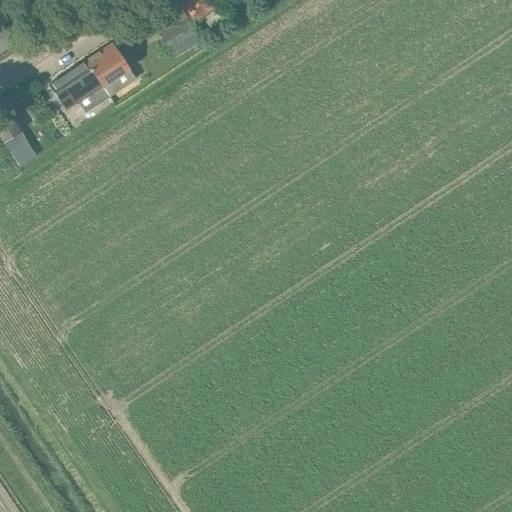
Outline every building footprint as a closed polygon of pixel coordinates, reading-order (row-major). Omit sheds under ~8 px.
[(212,8),(206,0),(180,0),(194,19),(212,8)] [(0,51),(13,43),(2,25),(7,22),(0,10),(0,51)] [(166,28),(157,33),(169,50),(173,56),(194,44),(201,40),(186,16),(180,19),(166,28)] [(110,43),(59,78),(49,84),(63,105),(68,101),(73,108),(80,103),(87,112),(123,86),(116,77),(127,69),(110,43)] [(0,114),(0,138),(3,143),(21,131),(8,110),(0,114)]
